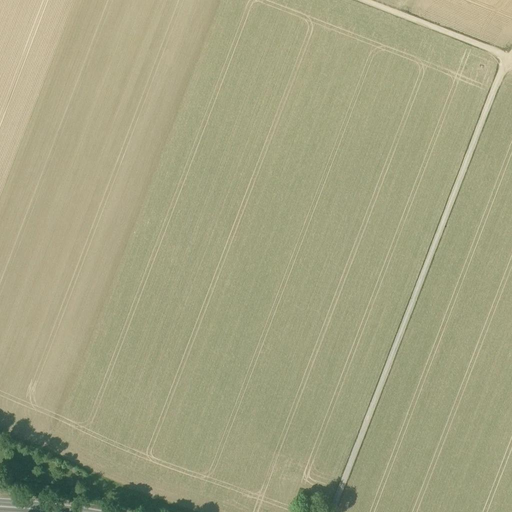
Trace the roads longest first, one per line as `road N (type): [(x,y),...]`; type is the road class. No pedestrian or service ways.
road 1 (track): [(511,54),(332,511)]
road 2 (track): [(359,0),(511,59)]
